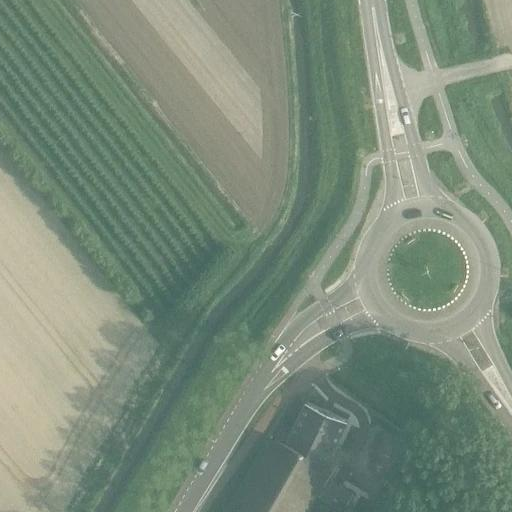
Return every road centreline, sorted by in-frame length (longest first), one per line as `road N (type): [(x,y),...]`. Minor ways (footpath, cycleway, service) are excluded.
road 1 (tertiary): [(185,511),(292,351)]
road 2 (secondary): [(476,314),(487,297),(491,258),(472,224),(436,208)]
